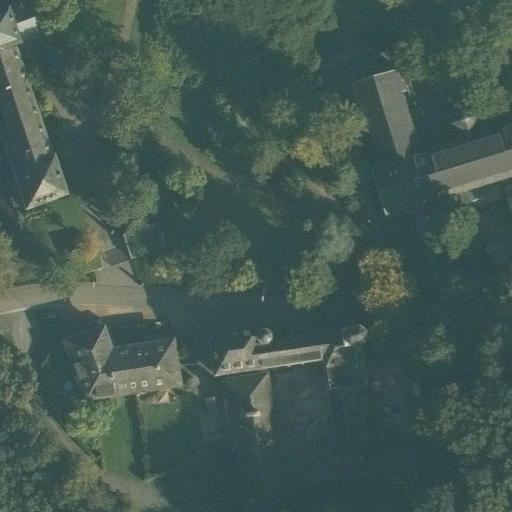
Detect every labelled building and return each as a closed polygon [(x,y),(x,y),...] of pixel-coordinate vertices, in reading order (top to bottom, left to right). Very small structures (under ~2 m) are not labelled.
[(31,1),(4,11),(0,11),(0,132),(13,172),(24,208),(62,194),(11,46),(16,44),(43,34),(31,1)] [(511,126),(419,154),(400,92),(403,91),(398,73),(354,85),(378,169),(373,171),(386,214),(407,208),(409,213),(419,210),(417,205),(511,176),(511,126)] [(122,235),(130,260),(165,248),(157,224),(122,235)] [(72,252),(80,277),(104,269),(95,244),(93,245),(72,252)] [(265,368),(289,365),(285,341),(271,343),(271,336),(269,332),(265,332),(262,333),(260,335),(259,327),(210,334),(210,336),(195,338),(200,374),(205,377),(215,375),(216,376),(218,376),(218,375),(223,375),(265,368)] [(321,336),(297,339),(301,363),(324,360),(324,362),(363,356),(361,345),(364,345),(368,339),(367,332),(362,328),(345,331),(321,335),(321,336)] [(63,343),(83,399),(178,386),(172,342),(110,352),(102,329),(63,343)] [(297,339),(285,341),(289,365),(301,363),(297,339)] [(363,356),(324,362),(340,460),(380,453),(370,383),(367,383),(363,356)] [(231,436),(237,435),(274,429),(265,368),(223,375),(224,382),(223,382),(231,436)] [(280,469),(274,429),(237,435),(247,511),(285,511),(285,508),(418,488),(413,455),(381,459),(380,453),(340,460),(280,469)] [(412,448),(380,453),(381,459),(413,455),(412,448)]
